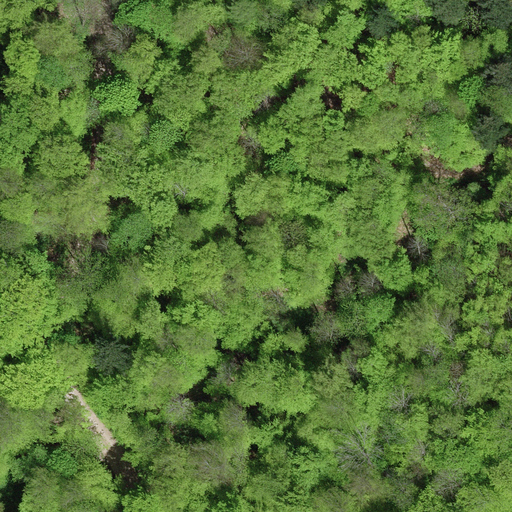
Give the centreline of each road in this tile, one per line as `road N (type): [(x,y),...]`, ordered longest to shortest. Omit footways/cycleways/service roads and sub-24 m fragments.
road 1 (track): [(103,0),(95,206),(59,300),(51,361),(108,448),(136,511)]
road 2 (track): [(180,0),(222,46),(310,81),(412,163),(467,168),(511,138)]
